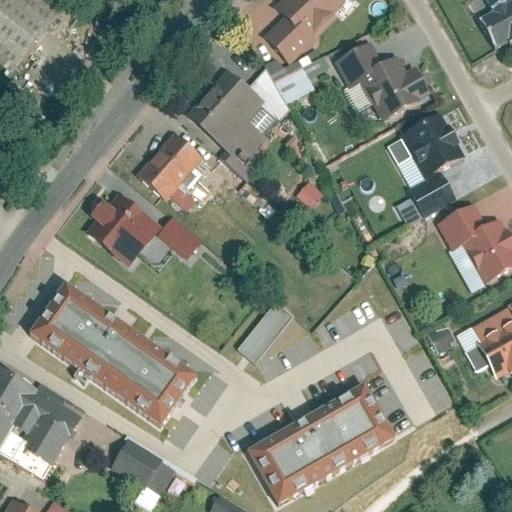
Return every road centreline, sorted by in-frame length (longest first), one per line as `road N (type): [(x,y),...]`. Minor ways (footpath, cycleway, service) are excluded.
road 1 (residential): [(0,275),(96,146),(222,0)]
road 2 (residential): [(414,0),(511,164)]
